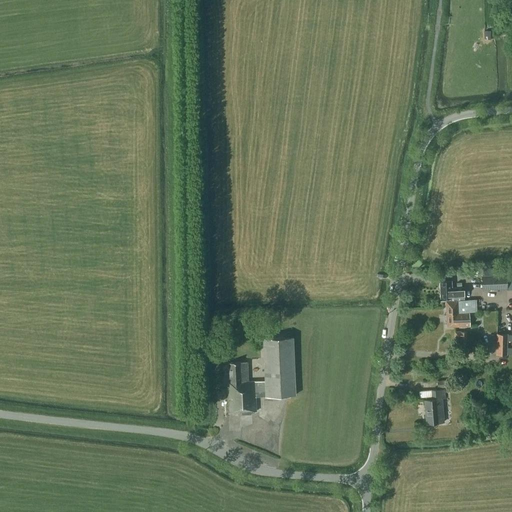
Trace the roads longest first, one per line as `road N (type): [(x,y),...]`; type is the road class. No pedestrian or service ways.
road 1 (unclassified): [(369,480),(419,155),(437,126),(511,109)]
road 2 (unclassified): [(369,480),(266,472),(177,434),(0,414)]
